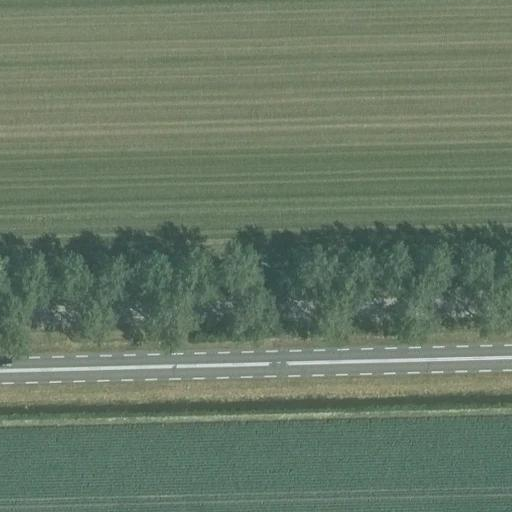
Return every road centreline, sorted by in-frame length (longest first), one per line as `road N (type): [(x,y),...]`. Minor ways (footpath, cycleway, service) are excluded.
road 1 (secondary): [(511,358),(0,371)]
road 2 (unclassified): [(0,322),(511,310)]
